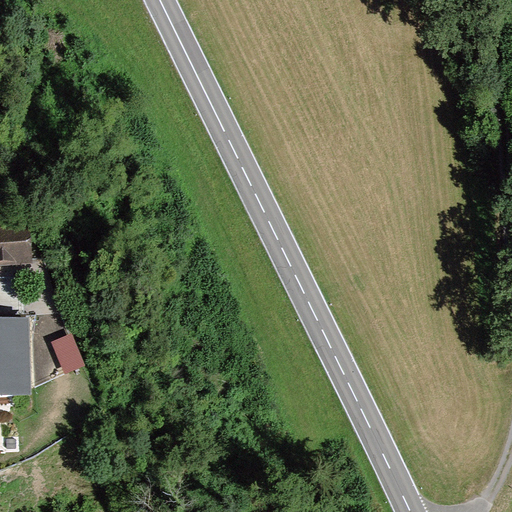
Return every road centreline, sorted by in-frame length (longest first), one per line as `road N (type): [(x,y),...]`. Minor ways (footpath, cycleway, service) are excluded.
road 1 (secondary): [(160,0),(410,511)]
road 2 (track): [(478,0),(511,304)]
